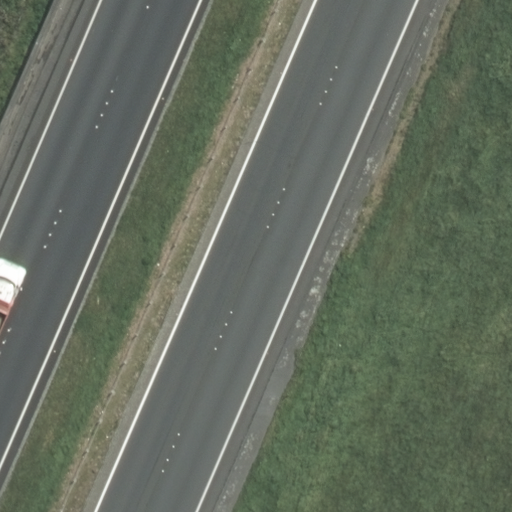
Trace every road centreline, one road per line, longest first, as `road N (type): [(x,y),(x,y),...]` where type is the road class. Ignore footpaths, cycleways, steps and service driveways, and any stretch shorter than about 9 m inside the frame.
road 1 (motorway): [(347,0),(138,511)]
road 2 (motorway): [(0,334),(140,0)]
